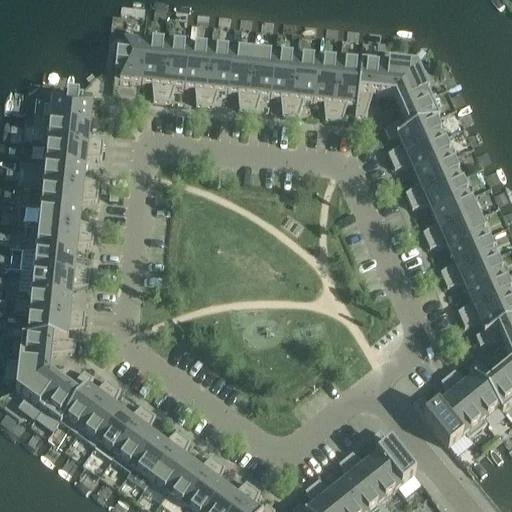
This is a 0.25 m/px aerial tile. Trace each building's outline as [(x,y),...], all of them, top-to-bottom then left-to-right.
[(113,74),(114,74),(113,84),(141,87),(145,47),(123,45),(122,55),(116,54),(113,74)] [(152,104),(161,105),(167,49),(145,47),(141,87),(151,88),(152,104)] [(188,52),(167,49),(161,105),(169,106),(174,90),(184,91),(188,52)] [(195,109),(204,110),(210,54),(188,52),(184,91),(194,93),(195,109)] [(231,56),(210,54),(204,110),(212,111),(217,95),(227,96),(231,56)] [(231,56),(227,96),(237,97),(238,113),(247,114),(253,58),(231,56)] [(260,100),(270,101),(274,61),(253,58),(247,114),(255,115),(260,100)] [(296,63),(274,61),(270,101),(280,102),(281,118),(290,119),(296,63)] [(303,104),(313,105),(317,65),(296,63),(290,119),(298,120),(303,104)] [(371,99),(379,99),(382,67),(360,64),(359,70),(360,70),(356,110),(368,111),(371,99)] [(324,123),(333,123),(339,68),(317,65),(313,105),(323,106),(324,123)] [(393,101),(416,70),(382,67),(379,99),(393,101)] [(359,70),(339,68),(333,123),(341,124),(346,109),(355,110),(356,110),(360,70),(359,70)] [(393,101),(399,114),(429,101),(416,70),(393,101)] [(49,125),(88,129),(91,102),(81,101),(81,100),(62,98),(61,104),(51,103),(49,124),(49,125)] [(402,121),(392,128),(396,139),(433,123),(433,124),(438,122),(429,101),(399,114),(402,121)] [(356,110),(355,110),(354,119),(365,120),(368,111),(356,110)] [(390,166),(442,143),(433,124),(433,123),(396,139),(397,140),(400,148),(387,158),(390,166)] [(46,148),(46,147),(102,153),(103,144),(87,139),(88,129),(49,125),(49,124),(43,124),(41,147),(46,148)] [(396,139),(392,128),(383,134),(388,144),(397,140),(396,139)] [(442,143),(390,166),(394,173),(410,170),(414,179),(450,163),(442,143)] [(101,161),(102,153),(46,147),(46,148),(44,168),(84,172),(85,163),(101,161)] [(450,163),(414,179),(418,188),(404,197),(408,205),(459,182),(450,163)] [(84,172),(44,168),(42,190),(97,196),(98,187),(83,182),(84,172)] [(459,182),(408,205),(411,213),(427,209),(431,218),(468,202),(459,182)] [(97,196),(42,190),(39,211),(79,215),(80,206),(96,204),(97,196)] [(468,202),(431,218),(435,227),(422,237),(425,245),(477,222),(468,202)] [(37,232),(93,238),(94,230),(78,225),(79,215),(39,211),(37,232)] [(485,242),(477,222),(425,245),(429,252),(445,249),(449,258),(485,242)] [(75,258),(76,248),(92,247),(93,238),(37,232),(32,231),(29,254),(35,255),(35,254),(75,258)] [(439,276),(443,284),(494,261),(485,242),(449,258),(453,267),(439,276)] [(35,254),(35,255),(33,275),(88,281),(89,273),(74,268),(75,258),(35,254)] [(503,281),(494,261),(443,284),(446,292),(462,288),(466,297),(503,281)] [(33,275),(30,297),(70,301),(71,291),(87,290),(88,281),(33,275)] [(457,316),(460,324),(511,301),(503,281),(466,297),(470,306),(457,316)] [(28,318),(84,324),(85,316),(69,311),(70,301),(30,297),(28,318)] [(511,301),(460,324),(464,331),(480,328),(483,336),(484,337),(511,324),(511,301)] [(26,340),(65,344),(66,343),(66,334),(83,333),(84,324),(28,318),(26,339),(26,340)] [(511,347),(511,324),(484,337),(488,347),(501,344),(504,351),(511,347)] [(488,347),(484,337),(483,336),(475,340),(479,350),(488,347)] [(26,340),(26,339),(20,339),(18,361),(50,364),(51,357),(64,356),(65,344),(26,340)] [(75,344),(66,343),(65,344),(64,356),(74,355),(75,344)] [(18,361),(14,394),(49,379),(50,364),(18,361)] [(473,379),(482,372),(475,366),(467,372),(473,380),(473,379)] [(511,393),(511,366),(498,376),(511,393)] [(473,379),(498,411),(501,415),(511,406),(511,393),(498,376),(492,381),(482,372),(473,379)] [(482,424),(498,411),(473,379),(473,380),(466,386),(453,375),(446,381),(482,424)] [(76,383),(86,390),(92,382),(83,376),(76,383)] [(61,387),(49,379),(14,394),(41,414),(61,387)] [(440,407),(465,438),(464,438),(468,443),(486,428),(482,424),(446,381),(440,386),(447,400),(440,407)] [(61,387),(41,414),(59,427),(86,390),(76,383),(66,392),(61,387)] [(94,396),(86,390),(59,427),(76,439),(113,390),(106,385),(94,396)] [(98,448),(97,448),(121,415),(113,410),(119,395),(113,390),(76,439),(94,453),(98,448)] [(447,452),(464,438),(465,438),(440,407),(432,413),(420,402),(412,408),(447,452)] [(128,421),(121,415),(97,448),(98,448),(114,460),(147,415),(141,410),(128,421)] [(114,460),(111,465),(129,478),(132,474),(132,473),(155,441),(148,435),(154,420),(147,415),(114,460)] [(155,441),(132,473),(132,474),(149,486),(182,441),(175,435),(163,447),(155,441)] [(371,441),(379,456),(371,462),(396,493),(414,479),(379,435),(371,441)] [(167,499),(190,466),(182,460),(189,446),(182,441),(149,486),(167,499)] [(351,458),(344,463),(380,507),(396,493),(371,462),(364,468),(351,458)] [(198,472),(190,466),(167,499),(184,511),(217,466),(210,461),(198,472)] [(356,511),(372,511),(380,507),(344,463),(338,468),(345,483),(338,489),(356,511)] [(217,486),(224,471),(217,466),(184,511),(185,511),(210,511),(225,492),(217,486)] [(318,485),(311,490),(328,511),(356,511),(338,489),(330,495),(318,485)] [(210,511),(237,511),(252,491),(245,486),(233,497),(225,492),(210,511)] [(328,511),(311,490),(304,495),(312,510),(309,511),(328,511)] [(253,511),(252,511),(259,497),(252,491),(237,511),(253,511)]
